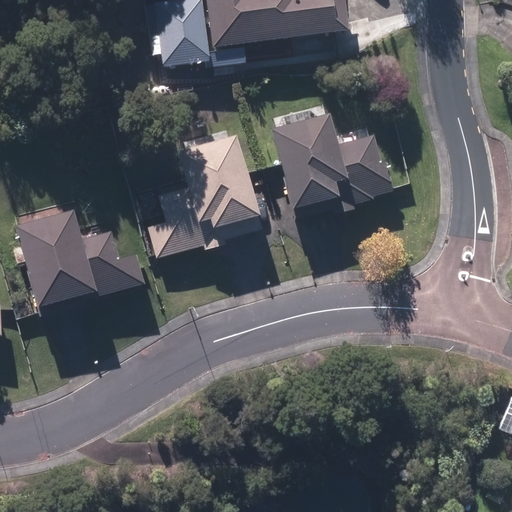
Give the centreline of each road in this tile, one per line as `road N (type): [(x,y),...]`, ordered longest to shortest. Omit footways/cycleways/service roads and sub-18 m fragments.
road 1 (residential): [(456,309),(355,307),(288,319),(208,346),(64,422),(0,441)]
road 2 (residential): [(446,0),(448,71),(476,241),(456,309)]
